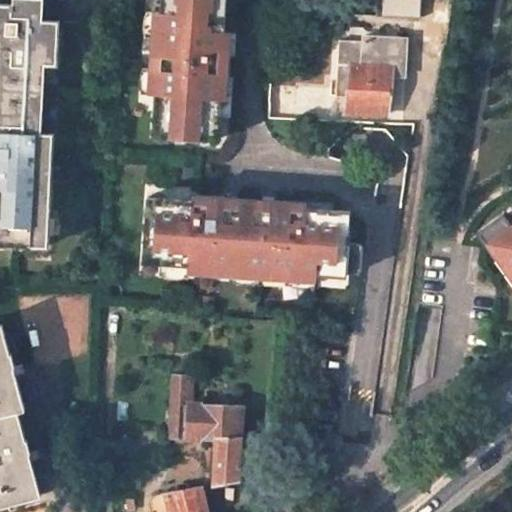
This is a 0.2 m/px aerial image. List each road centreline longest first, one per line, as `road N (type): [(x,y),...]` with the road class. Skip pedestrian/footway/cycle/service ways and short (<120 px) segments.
road 1 (secondary): [(511,412),(384,511)]
road 2 (residential): [(413,424),(304,511)]
